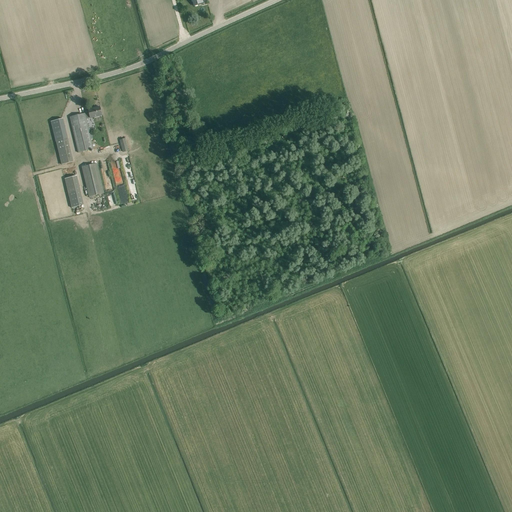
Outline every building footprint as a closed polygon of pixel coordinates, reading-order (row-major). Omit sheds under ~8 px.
[(85,114),(86,119),(90,118),(102,115),(100,107),(88,110),(89,113),(85,114)] [(94,149),(86,119),(85,114),(85,113),(70,117),(78,153),(94,149)] [(72,162),(63,118),(50,120),(60,164),(72,162)] [(129,150),(126,138),(119,140),(123,152),(129,150)] [(104,193),(97,163),(81,167),(88,197),(104,193)] [(132,200),(138,199),(132,168),(127,169),(131,193),(132,200)] [(71,208),(83,205),(76,176),(64,179),(71,208)]
